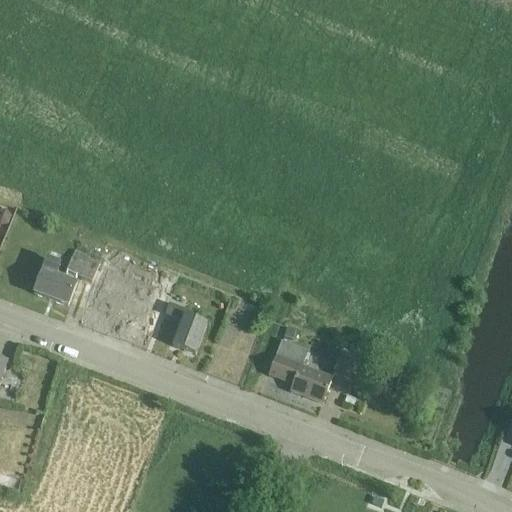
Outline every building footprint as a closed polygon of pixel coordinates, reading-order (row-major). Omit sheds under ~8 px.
[(0,227),(9,226),(12,217),(6,211),(0,211),(0,227)] [(75,253),(66,275),(91,285),(92,283),(100,264),(88,260),(89,258),(75,253)] [(49,258),(35,293),(67,305),(76,284),(56,276),(61,263),(49,258)] [(104,264),(87,307),(143,329),(160,286),(104,264)] [(168,307),(164,316),(181,323),(171,347),(196,358),(208,328),(190,320),(191,316),(168,307)] [(291,308),(284,327),(303,334),(310,315),(291,308)] [(288,329),(285,338),(293,341),(296,333),(288,329)] [(332,380),(301,368),(307,353),(281,343),(269,376),(294,385),(290,394),(322,406),(332,380)] [(332,374),(331,376),(349,383),(358,360),(353,358),(339,353),(334,369),(332,374)] [(0,394),(10,361),(0,358),(0,394)] [(385,373),(380,384),(391,388),(396,377),(385,373)] [(7,476),(3,489),(18,494),(23,481),(7,476)]
